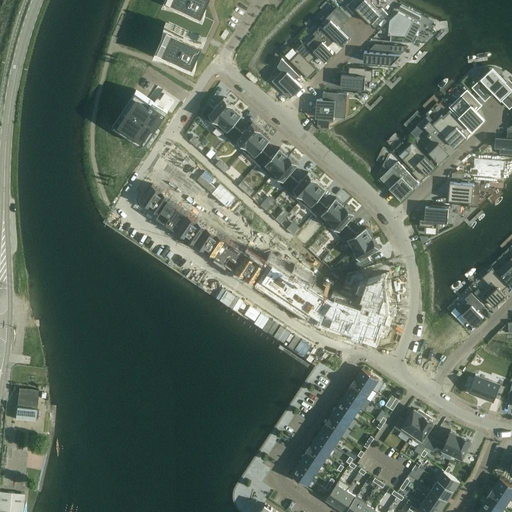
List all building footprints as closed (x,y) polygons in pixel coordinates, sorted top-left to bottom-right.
[(173,0),(171,4),(201,18),(209,0),(173,0)] [(352,0),(346,6),(354,13),(357,10),(375,27),(388,14),(381,7),(370,8),(368,0),(352,0)] [(401,4),(399,9),(419,19),(421,15),(401,4)] [(338,7),(322,23),(342,42),(349,35),(341,27),(349,18),(338,7)] [(390,21),(389,33),(391,33),(390,41),(414,43),(418,35),(416,34),(421,24),(398,12),(390,21)] [(167,44),(162,55),(192,69),(206,40),(187,31),(173,25),(165,43),(167,44)] [(307,44),(325,61),(333,53),(326,46),(333,39),(320,26),(313,33),(315,36),(307,44)] [(308,78),(317,69),(309,61),(315,56),(302,43),(295,50),(298,53),(290,61),(308,78)] [(364,51),(364,61),(391,63),(408,46),(383,44),(382,52),(364,51)] [(290,98),(300,88),(293,81),(299,75),(282,58),(277,66),(282,71),(285,74),(275,84),(290,98)] [(341,87),(365,89),(366,79),(372,79),(373,68),(349,66),(348,74),(342,74),(341,87)] [(494,91),(500,97),(507,91),(511,95),(511,85),(510,87),(498,74),(492,80),(486,75),(473,87),(485,99),(494,91)] [(136,91),(113,125),(144,146),(168,111),(155,102),(154,102),(149,99),(149,98),(136,90),(136,91)] [(476,110),(480,105),(466,91),(466,92),(457,100),(461,105),(455,111),(450,106),(449,107),(472,131),(473,130),(485,119),(476,110)] [(319,105),(317,105),(316,117),(334,119),(335,113),(342,113),(343,93),(324,92),(324,99),(320,99),(319,105)] [(210,103),(200,113),(215,126),(233,106),(224,97),(214,108),(210,104),(210,103)] [(233,106),(215,126),(229,139),(238,129),(233,125),(242,114),(233,106),(234,106),(233,106)] [(450,111),(443,117),(441,115),(433,124),(455,148),(460,143),(459,142),(465,136),(459,130),(464,125),(450,111)] [(319,121),(319,126),(324,131),(328,129),(329,122),(319,121)] [(424,147),(439,163),(447,156),(450,153),(443,146),(448,140),(429,121),(423,126),(429,133),(427,135),(431,140),(424,147)] [(238,129),(229,139),(234,143),(236,142),(244,149),(243,151),(261,130),(252,122),(242,133),(238,129)] [(261,130),(243,151),(257,164),(266,154),(261,150),(270,139),(261,131),(262,131),(261,130)] [(511,131),(508,131),(507,137),(496,136),(495,147),(500,148),(500,154),(511,154),(511,131)] [(193,136),(189,140),(197,147),(201,142),(193,136)] [(410,152),(403,159),(406,163),(414,171),(419,166),(427,174),(436,166),(414,143),(407,150),(410,152)] [(266,154),(257,164),(271,176),(290,155),(289,155),(280,147),(271,158),(266,154)] [(290,155),(271,176),(285,188),(294,179),(289,174),(299,164),(290,155)] [(470,168),(470,175),(492,177),(492,171),(496,171),(497,160),(475,158),(474,168),(470,168)] [(381,177),(380,178),(395,193),(396,192),(401,198),(412,188),(405,180),(411,174),(398,162),(389,171),(381,178),(381,177)] [(229,167),(224,163),(220,167),(225,172),(229,167)] [(294,179),(285,188),(299,201),(318,180),(308,172),(299,183),(294,179)] [(242,189),(247,184),(242,180),(238,185),(242,189)] [(318,180),(299,201),(313,213),(322,203),(317,199),(327,189),(318,181),(318,180)] [(474,184),(450,182),(449,199),(473,201),(474,184)] [(146,193),(141,201),(150,207),(162,190),(152,184),(151,186),(150,185),(145,192),(146,193)] [(162,190),(150,207),(159,213),(157,216),(169,199),(171,196),(162,190)] [(322,203),(313,213),(327,226),(346,205),(345,205),(336,197),(327,208),(322,203)] [(169,199),(157,216),(166,222),(178,205),(169,199)] [(266,210),(270,206),(264,201),(260,205),(266,210)] [(425,212),(421,212),(419,226),(431,227),(436,227),(437,221),(448,222),(448,215),(449,205),(430,204),(430,206),(426,205),(425,212)] [(178,205),(166,222),(177,229),(188,212),(178,205)] [(346,205),(327,226),(341,238),(350,228),(345,224),(355,213),(346,205)] [(188,212),(177,229),(187,236),(198,219),(188,212)] [(198,219),(187,236),(196,242),(207,225),(198,219)] [(294,235),(299,230),(291,223),(286,228),(294,235)] [(207,225),(196,242),(206,249),(218,232),(207,225)] [(350,228),(341,238),(345,241),(348,239),(354,249),(373,237),(366,227),(356,233),(350,228)] [(218,232),(206,249),(215,255),(227,238),(218,232)] [(373,237),(354,249),(360,259),(356,262),(360,268),(372,261),(372,260),(371,261),(367,255),(380,248),(373,237)] [(227,238),(215,255),(226,262),(237,245),(227,238)] [(237,245),(226,262),(236,269),(247,252),(237,245)] [(247,252),(236,269),(245,275),(256,258),(247,252)] [(256,258),(245,275),(256,282),(267,265),(256,258)] [(267,265),(256,282),(318,324),(319,322),(379,342),(390,309),(389,297),(390,297),(390,293),(392,292),(391,278),(389,278),(388,271),(381,273),(381,274),(368,278),(361,297),(339,289),(338,292),(337,293),(336,293),(332,299),(312,285),(315,282),(297,269),(294,273),(272,258),(267,265)] [(497,269),(506,279),(511,275),(511,276),(511,258),(499,271),(497,269)] [(478,288),(474,292),(482,301),(486,297),(494,306),(506,295),(502,291),(509,285),(494,269),(492,267),(482,277),(484,279),(489,284),(481,291),(478,288)] [(468,301),(458,310),(473,326),(483,316),(479,312),(485,306),(471,292),(465,298),(468,301)] [(378,379),(362,368),(356,378),(372,388),(378,379)] [(365,398),(372,388),(356,378),(349,387),(365,398)] [(476,378),(470,393),(493,401),(495,396),(500,399),(505,386),(488,379),(487,382),(476,378)] [(15,419),(35,421),(39,389),(19,387),(15,419)] [(359,407),(365,398),(349,387),(343,397),(359,407)] [(353,417),(359,407),(343,397),(337,406),(353,417)] [(346,426),(353,417),(337,406),(330,416),(346,426)] [(401,416),(394,426),(410,437),(425,413),(419,409),(418,411),(414,409),(407,420),(401,416)] [(425,413),(410,437),(426,447),(432,437),(426,433),(434,422),(430,420),(432,418),(425,413)] [(340,436),(346,426),(330,416),(324,425),(340,436)] [(334,445),(340,436),(324,425),(318,435),(334,445)] [(432,437),(426,447),(434,451),(436,446),(442,449),(452,454),(461,434),(451,430),(445,443),(432,437)] [(461,434),(452,454),(463,459),(472,439),(461,434)] [(327,455),(334,445),(318,435),(311,444),(327,455)] [(321,464),(327,455),(311,444),(305,454),(321,464)] [(315,474),(321,464),(305,454),(299,463),(315,474)] [(501,458),(499,465),(508,467),(510,460),(501,458)] [(315,474),(299,463),(292,473),(308,484),(315,474)] [(442,469),(436,478),(454,490),(460,481),(448,473),(445,471),(442,469)] [(336,505),(350,485),(340,478),(326,498),(336,505)] [(454,490),(436,478),(435,478),(438,480),(432,488),(448,499),(454,490)] [(511,494),(511,485),(500,478),(494,487),(510,498),(511,494)] [(336,505),(346,511),(356,495),(347,489),(350,485),(336,505)] [(503,508),(510,498),(494,487),(487,497),(503,508)] [(432,488),(426,497),(442,508),(448,499),(432,488)] [(0,490),(0,511),(22,511),(24,493),(0,490)] [(356,495),(346,511),(358,511),(366,502),(356,495)] [(427,511),(439,511),(442,508),(426,497),(419,507),(427,511)] [(500,511),(503,508),(487,497),(481,506),(489,511),(500,511)] [(366,502),(358,511),(372,511),(375,508),(366,502)] [(258,511),(277,511),(278,511),(265,503),(258,511)]
